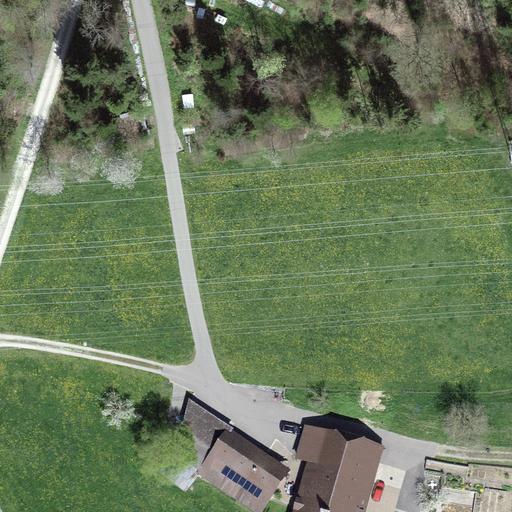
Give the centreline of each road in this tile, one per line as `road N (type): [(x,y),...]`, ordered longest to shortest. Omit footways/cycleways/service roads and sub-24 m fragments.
road 1 (track): [(212,385),(140,0)]
road 2 (track): [(212,385),(273,410),(408,444),(415,511)]
road 3 (track): [(0,231),(72,0)]
road 4 (track): [(0,340),(96,353),(212,385)]
